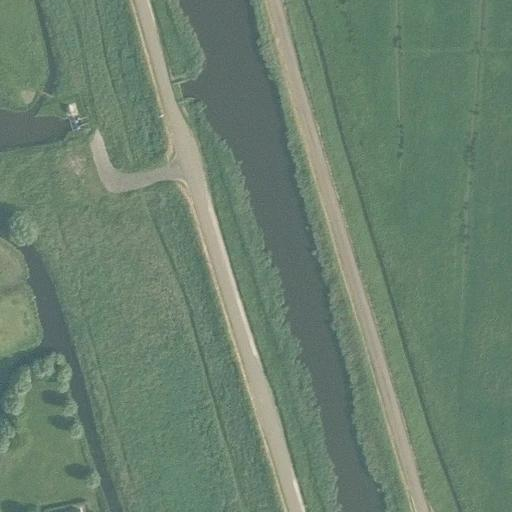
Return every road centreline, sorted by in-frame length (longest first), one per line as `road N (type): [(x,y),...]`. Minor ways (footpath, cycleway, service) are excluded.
road 1 (unclassified): [(298,511),(139,0)]
road 2 (unclassified): [(275,0),(422,511)]
